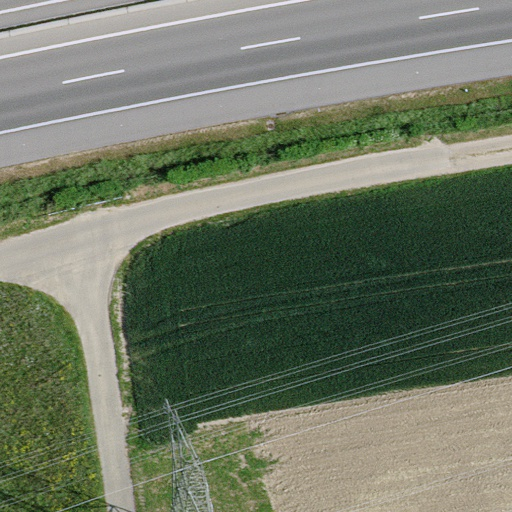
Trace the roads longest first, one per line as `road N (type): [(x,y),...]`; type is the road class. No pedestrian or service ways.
road 1 (track): [(0,259),(176,208),(511,148)]
road 2 (motorway): [(0,95),(511,3)]
road 3 (track): [(79,235),(122,511)]
